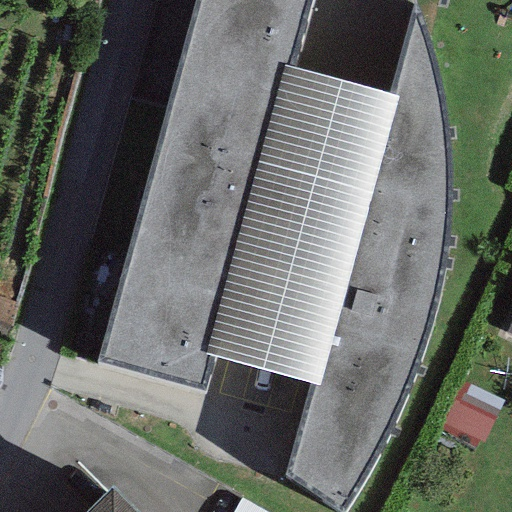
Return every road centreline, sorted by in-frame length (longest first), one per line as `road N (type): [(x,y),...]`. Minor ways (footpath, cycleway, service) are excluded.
road 1 (unknown): [(377,0),(410,117),(405,201),(325,455)]
road 2 (residential): [(0,392),(88,187),(131,0)]
